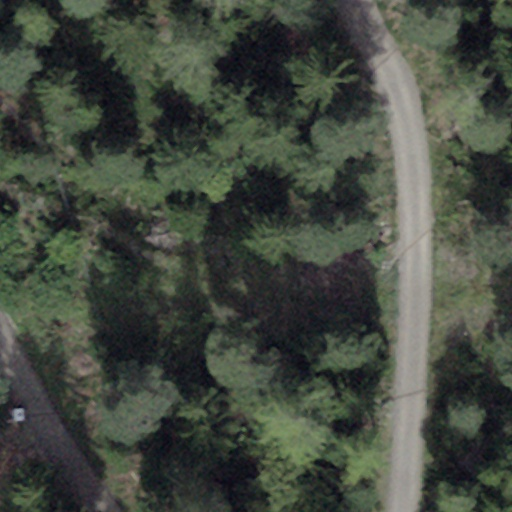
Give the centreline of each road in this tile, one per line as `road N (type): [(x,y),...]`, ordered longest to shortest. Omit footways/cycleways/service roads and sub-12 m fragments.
road 1 (track): [(398,511),(420,280),(395,99),(353,0)]
road 2 (track): [(0,341),(105,511)]
